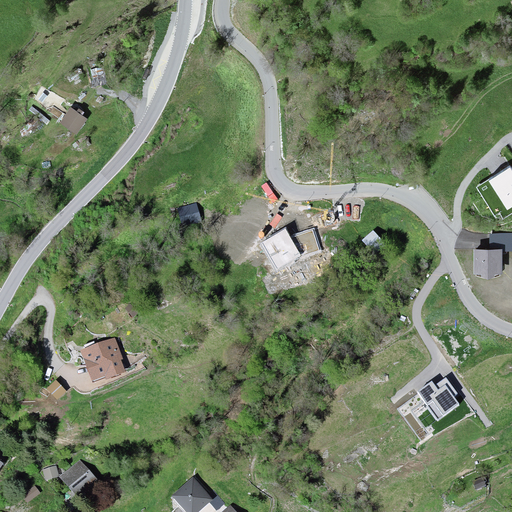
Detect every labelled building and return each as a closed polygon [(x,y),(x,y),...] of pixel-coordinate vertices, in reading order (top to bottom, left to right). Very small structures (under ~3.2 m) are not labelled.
[(61,120),(76,131),(87,117),(71,106),(61,120)] [(511,165),(510,163),(476,185),(495,214),(511,203),(511,165)] [(187,217),(189,228),(202,226),(200,215),(187,217)] [(284,234),(263,246),(277,270),(299,257),(318,250),(312,232),(289,240),(284,234)] [(491,245),(476,245),(475,272),(504,272),(504,251),(511,250),(511,232),(491,232),(491,245)] [(383,242),(374,233),(364,241),(373,251),(383,242)] [(117,342),(83,353),(93,386),(128,375),(117,342)] [(430,384),(419,393),(429,406),(433,403),(443,416),(455,407),(451,402),(461,395),(447,377),(433,388),(430,384)] [(68,395),(57,384),(47,393),(59,404),(68,395)] [(81,466),(63,482),(78,500),(97,484),(81,466)] [(57,468),(43,472),(45,483),(60,480),(57,468)] [(42,497),(35,488),(23,498),(29,506),(42,497)] [(213,511),(197,494),(180,509),(182,511),(213,511)]
